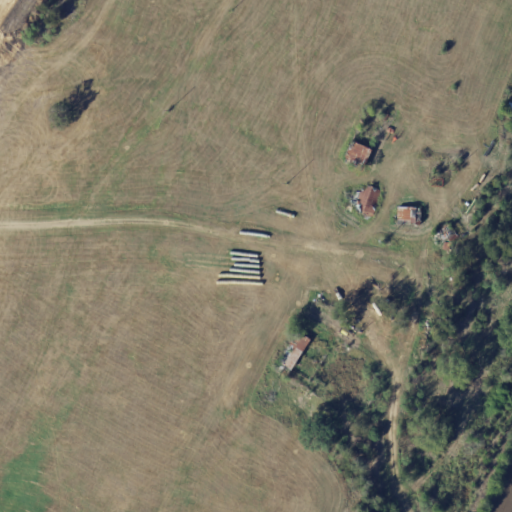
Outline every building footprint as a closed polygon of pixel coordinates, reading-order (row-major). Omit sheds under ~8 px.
[(344,163),(353,141),(372,150),(368,159),(366,158),(360,170),(344,163)] [(353,184),(371,192),(360,218),(336,208),(345,186),(351,189),(353,184)] [(354,210),(372,216),(380,189),(362,184),(354,210)] [(398,207),(421,208),(420,226),(397,224),(398,207)] [(432,235),(447,223),(450,227),(451,227),(455,232),(440,245),(432,235)] [(378,307),(398,317),(386,340),(366,329),(370,321),(366,319),(373,305),(378,308),(378,307)] [(274,369),(297,331),(315,343),(313,346),(308,343),(287,377),(274,369)] [(219,406),(225,407),(224,416),(217,414),(219,406)]
